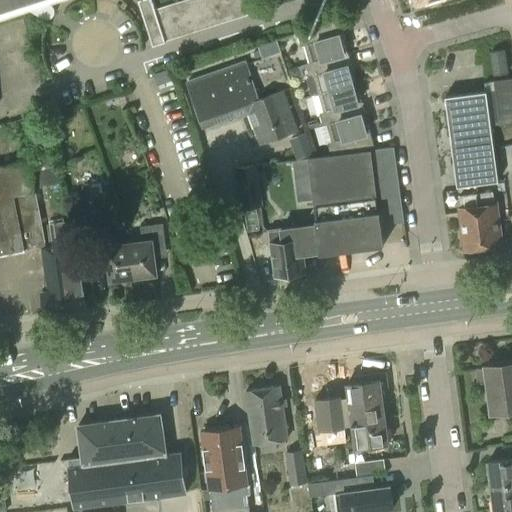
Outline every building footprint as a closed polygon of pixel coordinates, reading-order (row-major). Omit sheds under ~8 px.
[(0,0),(0,8),(25,0),(0,0)] [(139,0),(154,44),(259,11),(255,0),(185,0),(156,9),(153,0),(139,0)] [(304,45),(309,62),(344,53),(341,41),(345,40),(339,19),(332,21),(297,33),(301,46),(304,45)] [(258,47),(263,59),(281,52),(277,40),(258,47)] [(503,50),(490,51),(493,74),(506,72),(503,50)] [(313,76),(318,94),(353,84),(349,72),(353,71),(348,52),(344,53),(309,62),(305,63),(309,77),(313,76)] [(246,99),(234,65),(186,83),(200,121),(245,104),(260,144),(297,131),(282,91),(257,101),(255,95),(246,99)] [(169,69),(154,74),(158,85),(173,80),(170,71),(169,69)] [(484,80),(483,80),(484,90),(485,90),(490,124),(511,121),(511,76),(492,79),(484,80)] [(356,96),(353,84),(318,94),(323,112),(319,113),(323,126),(326,125),(361,115),(365,114),(359,95),(356,96)] [(457,186),(497,181),(490,124),(485,90),(484,90),(462,94),(445,96),(457,186)] [(364,126),(361,115),(326,125),(331,142),(327,143),(330,153),(374,147),(368,125),(364,126)] [(293,147),(297,157),(313,151),(310,141),(293,147)] [(309,170),(315,218),(319,249),(320,253),(383,245),(379,212),(394,210),(395,222),(403,221),(393,147),(376,149),(370,149),(307,158),(309,169),(309,170)] [(54,157),(30,162),(35,185),(58,181),(54,157)] [(309,174),(307,158),(293,159),(296,176),(309,174)] [(0,254),(40,247),(48,290),(41,292),(44,313),(86,308),(83,286),(75,252),(70,252),(65,227),(53,230),(56,246),(44,248),(28,161),(0,166),(0,254)] [(257,165),(234,168),(240,210),(263,207),(257,165)] [(492,192),(476,194),(483,247),(500,244),(495,203),(494,203),(492,192)] [(466,249),(483,247),(476,194),(460,196),(461,207),(460,207),(466,249)] [(301,251),(319,249),(315,218),(281,222),(282,229),(270,231),(271,243),(269,244),(271,258),(273,257),(276,276),(304,271),(301,251)] [(142,242),(129,243),(133,278),(157,275),(153,250),(166,249),(163,224),(140,227),(142,242)] [(110,281),(133,278),(129,243),(116,245),(114,231),(91,234),(94,258),(106,256),(110,281)] [(511,362),(485,366),(491,414),(511,410),(511,362)] [(348,394),(352,426),(355,448),(389,443),(380,379),(347,384),(347,387),(348,394)] [(279,385),(246,391),(249,408),(255,445),(288,439),(279,385)] [(319,430),(352,426),(348,394),(315,399),(319,430)] [(160,413),(78,425),(82,456),(67,458),(74,508),(186,492),(181,452),(166,454),(160,413)] [(222,429),(203,431),(213,508),(213,511),(239,511),(250,511),(249,503),(246,481),(239,430),(239,426),(222,429)] [(290,484),(306,482),(302,449),(286,451),(290,484)] [(511,457),(488,461),(491,487),(511,484),(511,457)] [(354,463),(356,476),(388,472),(387,459),(354,463)] [(361,511),(393,508),(390,485),(366,489),(365,476),(388,472),(356,476),(332,479),(334,493),(340,492),(343,511),(361,511)] [(511,484),(491,487),(494,511),(511,509),(511,484)]
